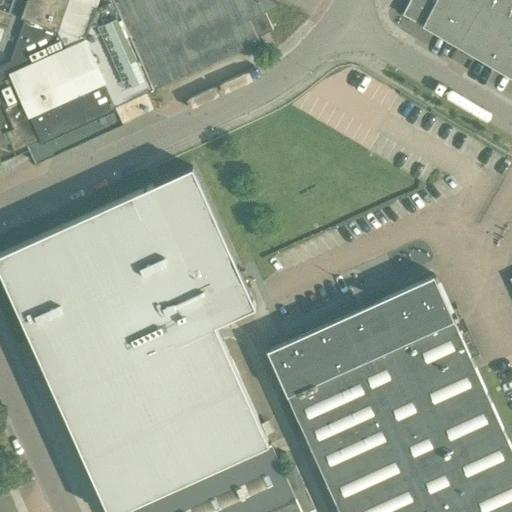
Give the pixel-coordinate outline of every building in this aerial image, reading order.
[(27,0),(21,17),(25,18),(86,39),(97,6),(99,0),(27,0)] [(116,104),(153,88),(154,88),(116,0),(110,0),(97,6),(86,39),(116,105),(116,106),(116,105),(116,104)] [(116,0),(154,88),(154,87),(258,40),(259,41),(260,41),(249,17),(279,4),(280,4),(273,0),(116,0)] [(511,0),(410,0),(403,14),(424,25),(423,26),(511,77),(511,0)] [(0,64),(10,60),(19,36),(25,18),(21,17),(0,9),(0,64)] [(251,19),(258,36),(273,29),(265,12),(251,19)] [(86,39),(25,18),(19,36),(10,60),(0,64),(0,160),(30,148),(36,162),(124,123),(116,106),(116,105),(86,39)] [(0,270),(31,339),(108,511),(115,511),(269,442),(215,325),(256,306),(239,268),(193,166),(0,253),(0,270)] [(511,511),(511,446),(434,274),(267,349),(340,511),(511,511)] [(260,511),(295,496),(284,472),(284,471),(277,456),(271,441),(269,442),(115,511),(260,511)] [(291,464),(286,452),(280,455),(285,467),(291,464)] [(296,466),(284,472),(295,496),(302,511),(306,511),(315,508),(296,466)] [(302,511),(295,496),(260,511),(302,511)]
